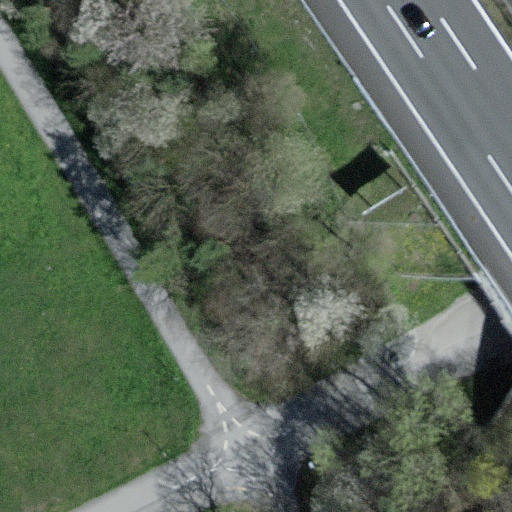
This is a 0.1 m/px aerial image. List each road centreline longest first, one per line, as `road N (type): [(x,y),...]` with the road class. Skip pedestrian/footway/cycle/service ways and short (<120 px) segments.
road 1 (unclassified): [(0,38),(244,455)]
road 2 (residential): [(511,318),(244,455)]
road 3 (motorway): [(406,0),(511,156)]
road 4 (residential): [(244,455),(131,511)]
